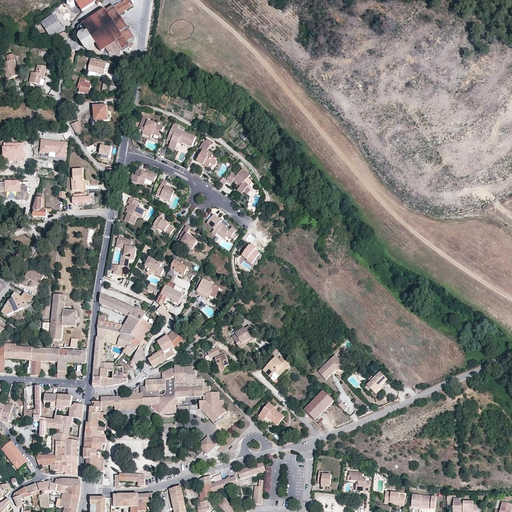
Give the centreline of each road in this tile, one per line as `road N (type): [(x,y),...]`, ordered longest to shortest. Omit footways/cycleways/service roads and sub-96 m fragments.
road 1 (track): [(196,0),(249,46),(405,224),(511,299)]
road 2 (track): [(235,305),(243,292),(232,252),(268,193),(251,164),(213,136),(156,107),(131,105)]
road 3 (residential): [(114,195),(59,103),(68,44),(107,0)]
road 4 (tertiary): [(316,439),(511,355)]
road 5 (residential): [(84,491),(153,489),(277,451)]
road 6 (tertiary): [(112,213),(89,384)]
road 7 (residential): [(0,300),(54,219),(112,213)]
road 8 (tertiary): [(147,0),(122,153)]
road 9 (residential): [(122,153),(196,184),(251,226)]
